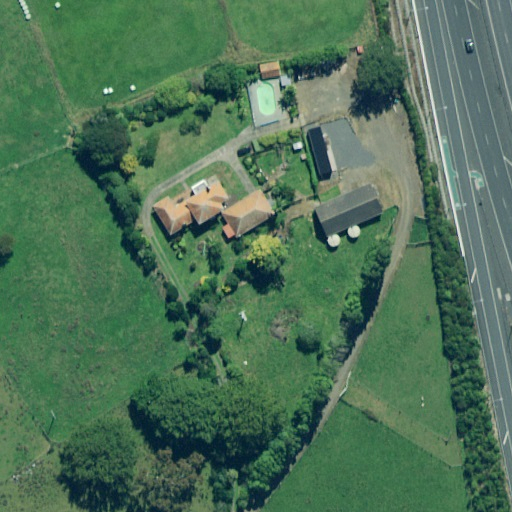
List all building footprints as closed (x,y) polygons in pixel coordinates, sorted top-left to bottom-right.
[(344,76),(341,62),(294,71),(297,85),(344,76)] [(279,77),(277,63),(261,65),(263,80),(279,77)] [(292,75),(281,77),(282,87),(294,86),(292,75)] [(221,212),(233,206),(219,182),(175,208),(169,197),(153,206),(170,236),(197,221),(199,225),(221,212)] [(347,228),(357,225),(382,214),(370,186),(315,209),(327,236),(347,228)] [(233,206),(221,212),(228,224),(222,227),(231,241),(275,215),(260,190),(233,206)]
